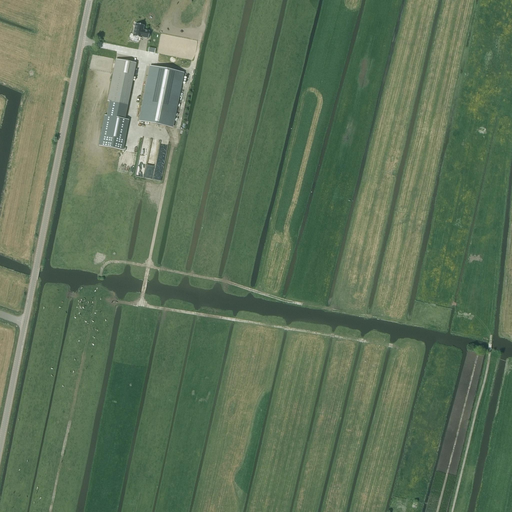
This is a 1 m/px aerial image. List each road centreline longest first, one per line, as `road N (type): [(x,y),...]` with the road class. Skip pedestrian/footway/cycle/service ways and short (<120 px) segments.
road 1 (tertiary): [(89,0),(33,279)]
road 2 (tertiary): [(0,444),(33,279)]
